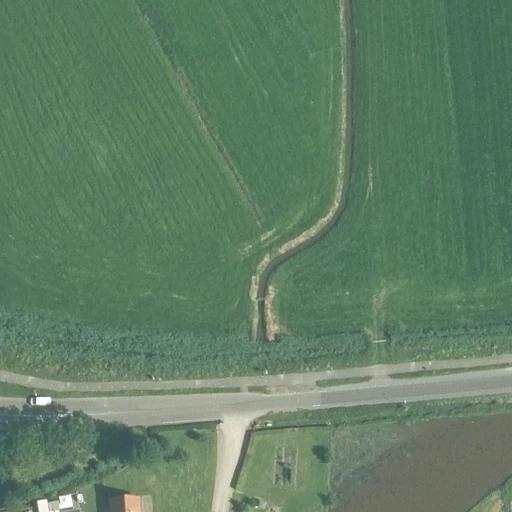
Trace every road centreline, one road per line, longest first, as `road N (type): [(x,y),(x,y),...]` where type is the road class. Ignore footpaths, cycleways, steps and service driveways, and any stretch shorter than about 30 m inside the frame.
road 1 (track): [(391,88),(384,392)]
road 2 (secondary): [(238,407),(511,381)]
road 3 (secondary): [(53,418),(238,407)]
